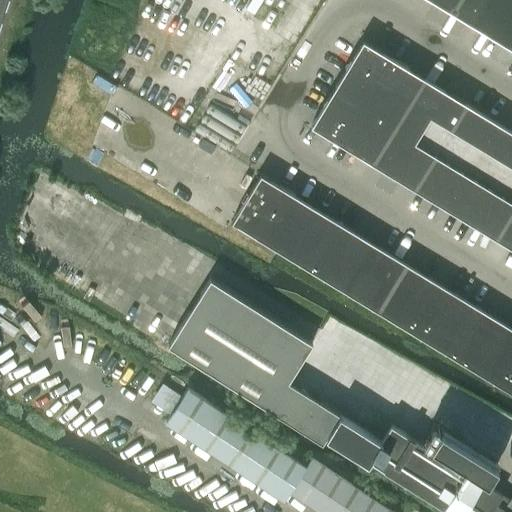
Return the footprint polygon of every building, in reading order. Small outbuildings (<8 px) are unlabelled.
[(511,0),(433,0),(511,48),(511,0)] [(511,129),(363,38),(311,124),(511,246),(511,129)] [(231,220),(260,238),(290,190),(261,172),(231,220)] [(260,238),(289,256),(319,208),(290,190),(260,238)] [(289,256),(319,273),(348,226),(319,208),(289,256)] [(319,273),(348,291),(377,243),(348,226),(319,273)] [(348,291),(377,309),(406,261),(377,243),(348,291)] [(377,309),(406,327),(435,279),(406,261),(377,309)] [(381,437),(289,379),(313,340),(211,275),(182,321),(171,314),(158,336),(323,441),(326,436),(367,462),(370,458),(454,511),(511,511),(505,507),(510,499),(390,423),(381,437)] [(406,327),(435,344),(464,296),(435,279),(406,327)] [(435,344),(464,362),(493,314),(464,296),(435,344)] [(464,362),(493,380),(511,348),(511,325),(493,314),(464,362)] [(511,348),(493,380),(511,391),(511,348)] [(396,511),(312,456),(307,462),(307,464),(188,386),(164,421),(283,499),(286,497),(291,489),(325,511),(420,511),(412,506),(408,511),(396,511)]
